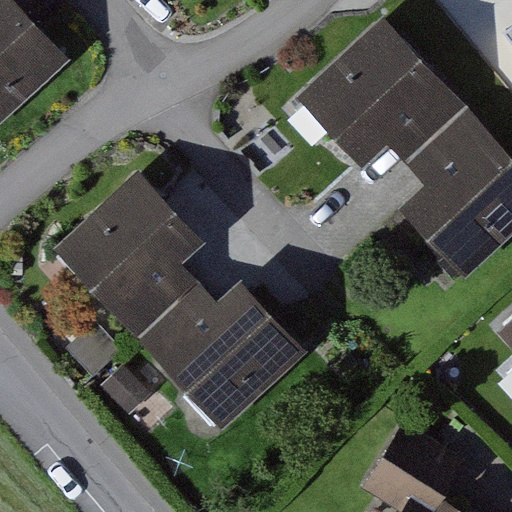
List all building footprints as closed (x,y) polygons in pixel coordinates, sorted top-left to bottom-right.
[(0,0),(0,128),(67,66),(4,0),(0,0)] [(313,96),(378,166),(396,150),(413,168),(471,114),(389,26),(313,96)] [(430,185),(412,202),(477,272),(511,239),(511,157),(471,114),(413,168),(430,185)] [(188,269),(207,252),(141,182),(65,252),(147,340),(205,286),(188,269)] [(305,358),(240,288),(222,305),(205,286),(147,340),(229,428),(305,358)] [(511,328),(502,338),(511,349),(511,328)] [(367,482),(405,504),(400,511),(448,511),(445,510),(471,465),(401,425),(367,482)]
